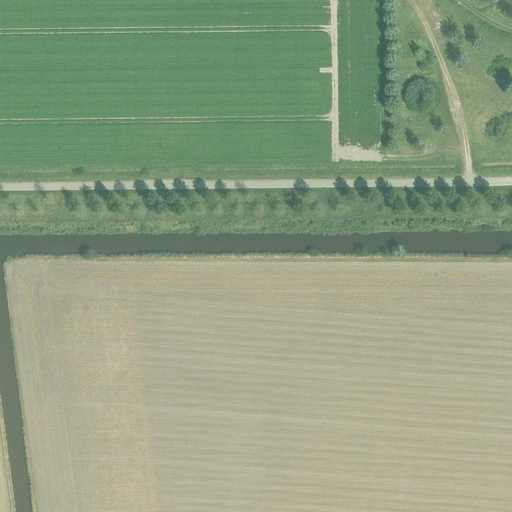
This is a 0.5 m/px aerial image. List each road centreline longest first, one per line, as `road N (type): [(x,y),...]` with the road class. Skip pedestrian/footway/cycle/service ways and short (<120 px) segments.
road 1 (unclassified): [(0,187),(511,181)]
road 2 (track): [(415,0),(460,106),(469,181)]
